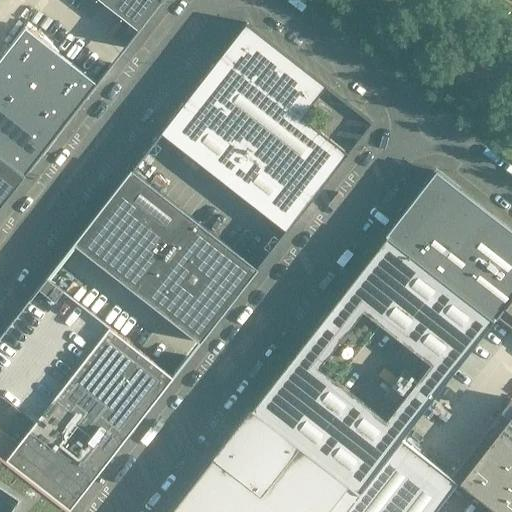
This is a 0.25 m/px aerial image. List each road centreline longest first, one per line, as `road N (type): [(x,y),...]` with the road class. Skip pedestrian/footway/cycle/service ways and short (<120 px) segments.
road 1 (unclassified): [(116,511),(432,119)]
road 2 (unclassified): [(0,263),(205,0)]
road 3 (unclassified): [(277,0),(432,119)]
